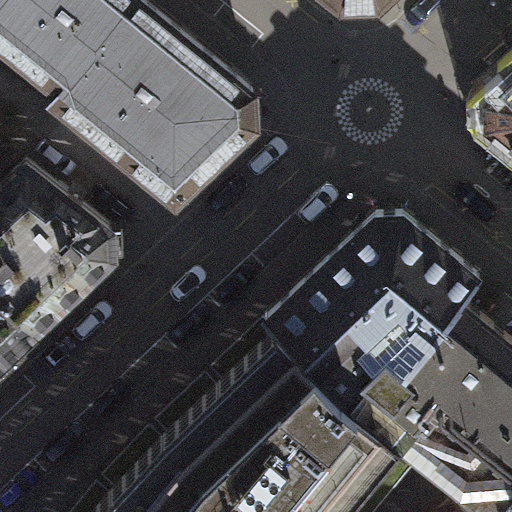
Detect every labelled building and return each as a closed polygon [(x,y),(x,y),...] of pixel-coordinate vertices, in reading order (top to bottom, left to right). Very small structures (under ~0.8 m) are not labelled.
[(0,0),(0,26),(60,75),(122,0),(0,0)] [(249,85),(151,0),(122,0),(60,75),(53,91),(175,186),(254,109),(249,85)] [(511,75),(489,97),(490,120),(511,138),(511,75)] [(21,154),(0,175),(0,283),(32,320),(111,244),(109,220),(21,154)] [(351,395),(402,434),(492,505),(501,494),(511,480),(511,330),(464,291),(482,268),(404,203),(377,204),(268,307),(279,319),(351,395)] [(0,283),(0,349),(32,320),(0,283)] [(279,319),(268,307),(91,475),(60,511),(87,511),(114,480),(167,424),(279,319)] [(87,511),(336,511),(392,445),(402,434),(351,395),(279,319),(167,424),(114,480),(87,511)] [(371,511),(414,462),(392,445),(336,511),(511,511),(511,503),(501,494),(492,505),(486,511),(371,511)] [(511,480),(501,494),(511,503),(511,480)]
